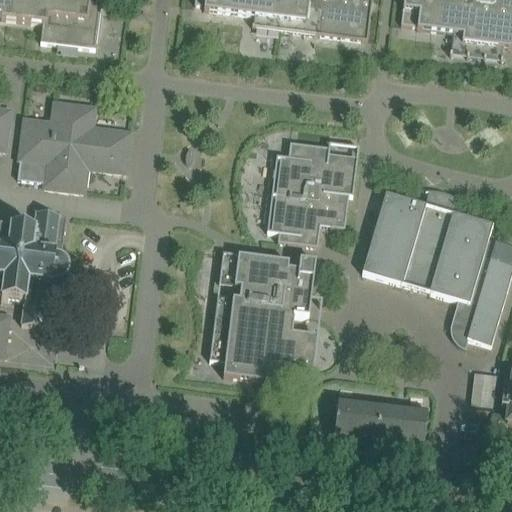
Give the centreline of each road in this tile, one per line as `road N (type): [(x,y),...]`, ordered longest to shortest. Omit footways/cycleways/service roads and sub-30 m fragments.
road 1 (tertiary): [(357,511),(0,466)]
road 2 (unclassified): [(155,86),(380,113)]
road 3 (unclassified): [(380,113),(377,146),(386,161),(412,175),(511,189)]
road 4 (unclassified): [(155,86),(0,66)]
road 5 (unclassified): [(380,113),(401,92),(511,106)]
